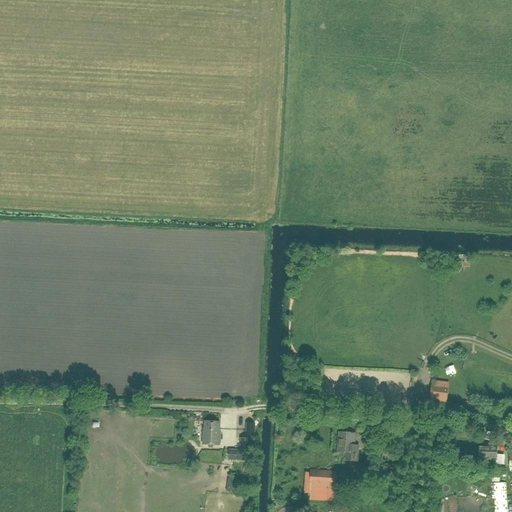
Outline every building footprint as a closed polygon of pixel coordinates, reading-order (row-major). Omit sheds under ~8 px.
[(446,400),(448,388),(432,386),(430,398),(446,400)] [(205,428),(203,427),(202,444),(219,445),(220,432),(219,432),(219,422),(205,421),(205,428)] [(246,423),(245,436),(254,437),(255,423),(246,423)] [(353,452),(354,433),(338,432),(337,451),(346,452),(345,460),(357,461),(357,452),(353,452)] [(230,445),(240,444),(240,434),(229,434),(230,445)] [(229,450),(228,460),(250,461),(251,438),(240,438),(240,450),(229,450)] [(478,443),(477,462),(495,463),(496,444),(478,443)] [(390,479),(391,464),(379,464),(378,478),(390,479)] [(335,495),(336,472),(311,471),(310,494),(335,495)] [(228,476),(226,491),(236,492),(238,477),(228,476)]
